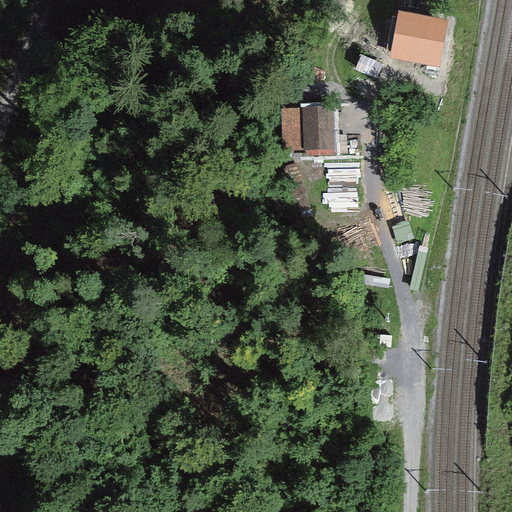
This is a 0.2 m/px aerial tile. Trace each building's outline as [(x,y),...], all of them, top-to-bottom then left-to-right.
[(439,65),(447,23),(400,14),(392,57),(439,65)] [(357,71),(377,79),(383,64),(363,56),(357,71)] [(303,108),(304,151),(336,150),(336,136),(335,107),(303,108)] [(336,150),(304,151),(303,108),(282,109),(283,158),(348,156),(348,136),(336,136),(336,150)] [(393,336),(381,335),(380,348),(392,349),(393,336)]
